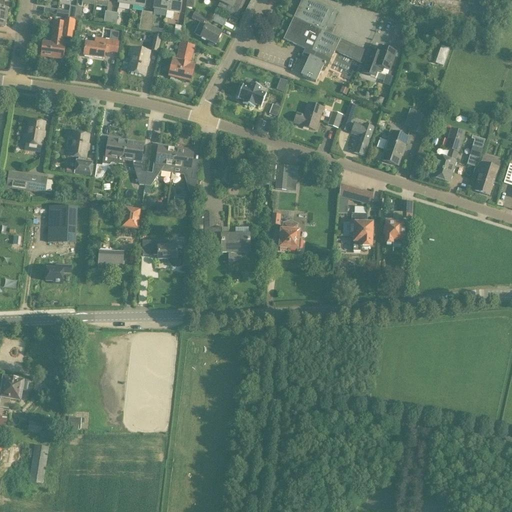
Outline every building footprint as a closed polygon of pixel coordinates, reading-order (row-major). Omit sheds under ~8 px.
[(155,0),(154,10),(166,11),(168,0),(155,0)] [(171,20),(173,19),(174,13),(180,14),(181,0),(168,0),(166,11),(165,19),(171,20)] [(233,5),(235,0),(220,0),(220,2),(217,7),(232,15),(236,7),(233,5)] [(312,52),(305,50),(302,56),(308,60),(301,75),(316,82),(324,66),(327,67),(335,52),(361,65),(367,52),(331,34),(335,27),(328,23),(333,10),(311,0),(301,0),(294,18),(322,31),(312,52)] [(68,18),(74,19),(76,7),(70,6),(68,18)] [(76,7),(74,19),(80,20),(82,8),(76,7)] [(43,15),(56,17),(57,10),(44,8),(43,15)] [(103,24),(110,25),(112,13),(105,12),(103,24)] [(139,30),(145,31),(148,13),(142,12),(139,30)] [(116,26),(118,14),(112,13),(110,25),(116,26)] [(154,14),(148,13),(145,31),(151,31),(153,19),(154,14)] [(194,13),(191,19),(199,23),(194,34),(200,38),(215,45),(221,33),(206,25),(206,26),(203,24),(206,19),(194,13)] [(226,21),(214,15),(211,21),(223,27),(226,21)] [(322,31),(294,18),(284,39),(312,52),(322,31)] [(43,43),(41,57),(62,60),(64,46),(63,45),(65,23),(54,22),(51,44),(43,43)] [(182,27),(175,26),(173,38),(180,39),(182,27)] [(153,34),(150,51),(158,52),(162,36),(153,34)] [(119,42),(94,39),(94,45),(85,44),(83,57),(104,59),(104,53),(117,54),(119,42)] [(193,47),(181,44),(176,62),(173,61),(173,64),(170,77),(190,82),(194,66),(189,65),(189,64),(193,47)] [(437,58),(446,61),(449,49),(441,46),(437,58)] [(363,74),(375,78),(377,71),(381,72),(382,72),(383,69),(389,71),(394,57),(395,53),(395,52),(380,47),(377,55),(376,56),(369,53),(363,74)] [(132,57),(130,64),(128,72),(144,76),(149,53),(130,49),(128,57),(132,57)] [(256,94),(249,90),(247,96),(243,95),(242,102),(245,103),(245,106),(252,108),(254,105),(257,106),(260,99),(256,98),(256,94)] [(297,114),(294,124),(302,126),(302,127),(316,131),(323,108),(309,104),(305,117),(297,114)] [(275,105),(271,114),(278,117),(282,107),(275,105)] [(415,116),(416,112),(410,110),(404,126),(409,128),(408,132),(423,137),(429,120),(415,116)] [(342,116),(332,112),(327,126),(338,130),(342,116)] [(350,122),(344,120),(341,130),(346,131),(350,122)] [(24,135),(22,144),(41,147),(45,123),(29,121),(27,135),(24,135)] [(374,129),(363,125),(363,127),(354,124),(350,136),(359,138),(353,156),(364,159),(374,129)] [(455,162),(458,153),(464,133),(453,130),(447,150),(448,150),(446,159),(438,156),(431,177),(449,183),(455,162)] [(385,150),(382,161),(398,166),(408,138),(392,132),(388,143),(380,140),(378,148),(385,150)] [(90,177),(95,177),(97,166),(92,165),(93,162),(84,161),(84,159),(85,160),(89,136),(73,134),(71,149),(68,148),(66,157),(78,158),(78,160),(76,160),(74,169),(67,168),(66,174),(73,175),(90,177)] [(477,168),(479,159),(482,150),(484,141),(472,137),(471,139),(474,140),(473,143),(466,165),(477,168)] [(123,161),(126,141),(108,139),(106,149),(104,149),(102,164),(110,165),(111,164),(123,166),(123,161)] [(139,186),(145,186),(146,173),(141,173),(144,144),(126,141),(123,161),(132,162),(139,186)] [(172,174),(173,168),(176,149),(158,146),(156,162),(154,161),(152,174),(146,173),(145,186),(151,187),(160,173),(172,174)] [(195,194),(195,193),(197,181),(198,171),(193,170),(193,167),(192,167),(194,151),(176,149),(173,168),(182,169),(189,193),(195,194)] [(271,181),(273,163),(263,162),(261,180),(271,181)] [(490,197),(499,169),(498,168),(481,162),(478,173),(480,173),(474,192),(490,197)] [(97,166),(95,177),(95,178),(95,179),(100,179),(107,169),(101,168),(102,166),(97,165),(97,166)] [(277,166),(275,182),(277,182),(276,189),(281,189),(282,183),(288,184),(290,167),(277,166)] [(6,189),(45,195),(47,178),(8,172),(6,189)] [(370,206),(373,194),(340,185),(337,214),(347,215),(348,206),(349,206),(350,202),(348,201),(348,200),(370,206)] [(84,199),(84,191),(75,191),(75,199),(84,199)] [(402,245),(402,239),(404,239),(405,229),(403,229),(403,224),(402,224),(402,219),(412,219),(413,202),(400,202),(399,213),(393,213),(393,221),(386,221),(385,229),(384,229),(383,236),(385,236),(385,244),(392,244),(392,245),(402,245)] [(75,245),(77,209),(49,207),(48,243),(75,245)] [(138,228),(140,211),(126,208),(123,226),(138,228)] [(206,242),(206,245),(222,245),(222,253),(250,253),(249,235),(228,235),(228,229),(214,229),(214,213),(205,213),(205,214),(196,214),(194,242),(206,242)] [(282,224),(280,222),(280,215),(271,214),(270,225),(279,226),(279,225),(282,227),(282,231),(280,251),(288,252),(289,249),(300,250),(301,240),(298,240),(298,232),(296,232),(297,229),(297,225),(282,224)] [(344,223),(343,236),(353,237),(353,245),(353,252),(360,252),(360,247),(362,247),(364,249),(368,249),(370,248),(372,248),(372,237),(373,223),(367,223),(367,215),(353,214),(352,222),(350,222),(350,224),(344,223)] [(169,265),(170,266),(172,267),(173,267),(174,268),(176,268),(177,268),(179,267),(180,267),(182,266),(183,265),(182,250),(177,250),(177,247),(169,247),(169,241),(142,241),(142,256),(157,255),(158,260),(167,260),(168,262),(168,263),(169,265)] [(99,253),(98,270),(122,272),(123,254),(110,254),(110,251),(106,250),(106,253),(99,253)] [(71,267),(55,267),(55,269),(46,269),(46,282),(53,282),(53,285),(62,285),(62,274),(71,274),(71,267)] [(0,408),(8,410),(10,400),(19,402),(21,392),(27,393),(28,383),(23,382),(3,379),(0,397),(0,408)] [(69,418),(68,429),(80,430),(81,419),(69,418)] [(29,420),(27,432),(41,434),(43,422),(29,420)] [(34,446),(28,483),(43,485),(48,448),(34,446)]
